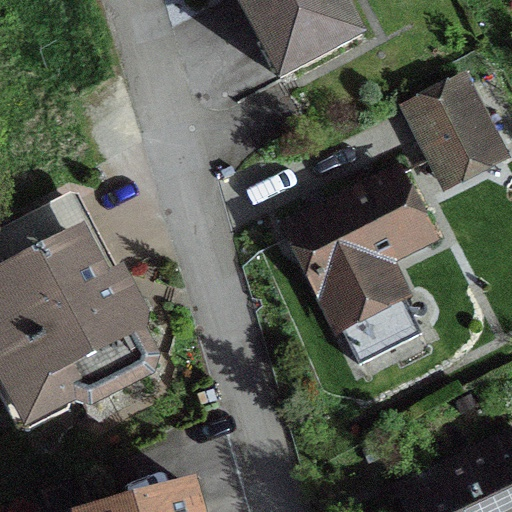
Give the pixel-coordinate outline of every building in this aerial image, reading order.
[(233,0),(277,82),(357,40),(335,0),(233,0)] [(485,134),(459,83),(402,112),(428,162),(287,233),(356,370),(418,339),(380,263),(424,241),(394,181),(485,134)] [(114,308),(112,303),(101,283),(93,287),(68,239),(37,256),(33,253),(33,258),(8,271),(5,279),(15,297),(0,305),(0,376),(11,379),(16,377),(30,403),(42,406),(61,396),(66,405),(78,409),(144,375),(148,361),(133,334),(137,322),(126,301),(114,308)] [(511,511),(511,445),(405,497),(412,511),(511,511)] [(192,511),(187,490),(109,511),(192,511)]
